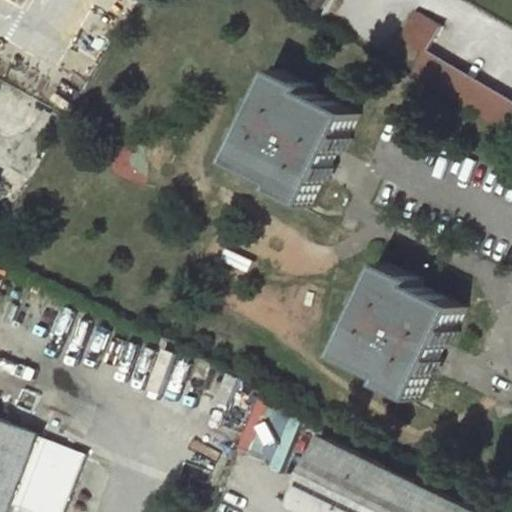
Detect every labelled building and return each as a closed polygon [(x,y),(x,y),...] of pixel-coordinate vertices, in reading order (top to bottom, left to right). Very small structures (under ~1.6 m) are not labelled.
[(429,52),(416,74),(511,130),(511,98),(430,50),(444,26),(421,13),(406,38),(429,52)] [(321,86),(285,69),(240,163),(285,185),(283,191),(317,207),(362,114),(318,92),(321,86)] [(428,279),(393,262),(347,357),(393,379),(390,385),(425,401),(470,307),(425,285),(428,279)] [(43,435),(0,418),(0,511),(13,511),(16,504),(35,511),(66,511),(88,456),(42,438),(43,435)] [(485,511),(332,437),(298,506),(310,511),(485,511)]
